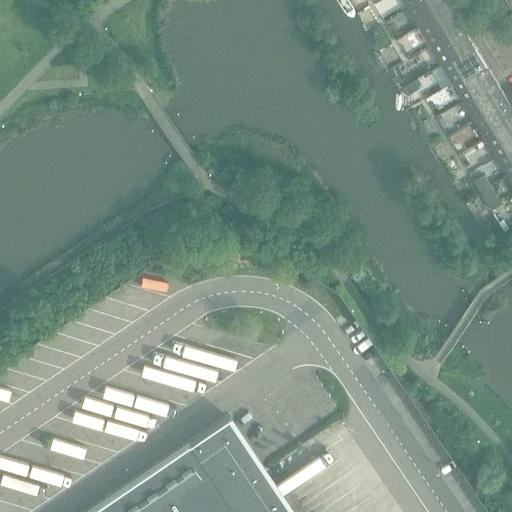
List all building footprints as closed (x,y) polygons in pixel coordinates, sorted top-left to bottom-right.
[(419,0),(408,7),(418,24),(419,25),(453,5),(449,0),(419,0)] [(419,25),(430,44),(464,24),(453,5),(419,25)] [(430,44),(441,62),(441,63),(475,42),(464,24),(430,44)] [(441,63),(453,81),(486,61),(475,42),(441,63)] [(453,81),(463,99),(464,100),(497,80),(486,61),(453,81)] [(414,79),(403,86),(407,94),(419,87),(414,79)] [(464,100),(475,118),(508,98),(497,80),(464,100)] [(475,118),(486,137),(511,121),(511,104),(508,98),(475,118)] [(511,121),(486,137),(497,155),(497,156),(511,146),(511,121)] [(511,146),(497,156),(508,173),(508,174),(511,171),(511,146)] [(474,179),(473,180),(479,190),(480,190),(490,184),(484,174),(474,179)] [(288,511),(225,418),(86,511),(288,511)]
